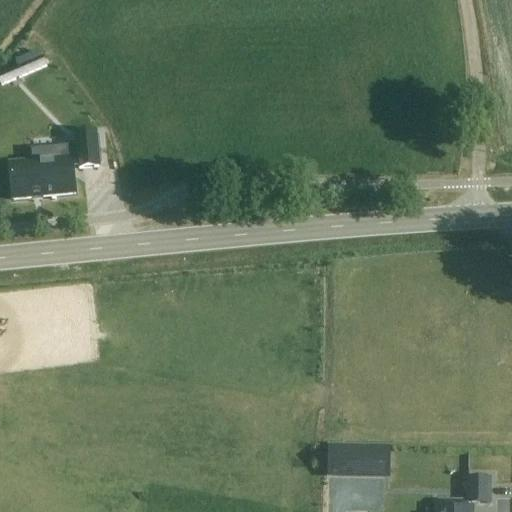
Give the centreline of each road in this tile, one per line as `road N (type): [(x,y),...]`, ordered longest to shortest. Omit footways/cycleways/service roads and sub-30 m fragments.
road 1 (tertiary): [(0,259),(474,217)]
road 2 (track): [(476,183),(466,0)]
